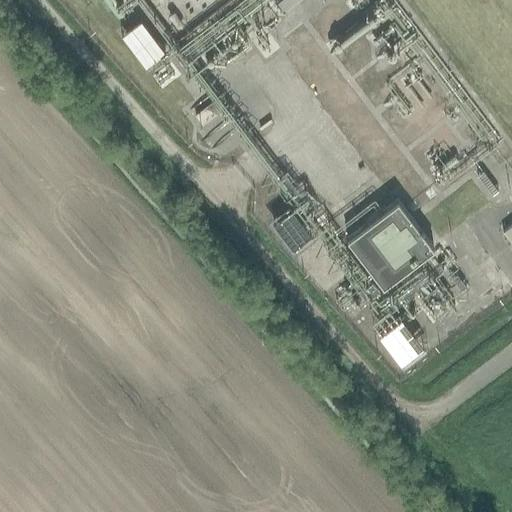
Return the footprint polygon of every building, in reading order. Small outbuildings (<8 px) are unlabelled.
[(281,0),(288,9),(300,0),(281,0)] [(142,19),(122,33),(146,65),(165,50),(142,19)] [(219,110),(212,101),(196,114),(203,123),(219,110)] [(398,199),(347,237),(382,284),(433,246),(398,199)] [(274,221),(293,247),(312,233),(292,207),(274,221)] [(511,224),(503,231),(511,242),(511,224)] [(406,363),(430,348),(410,315),(385,329),(406,363)]
